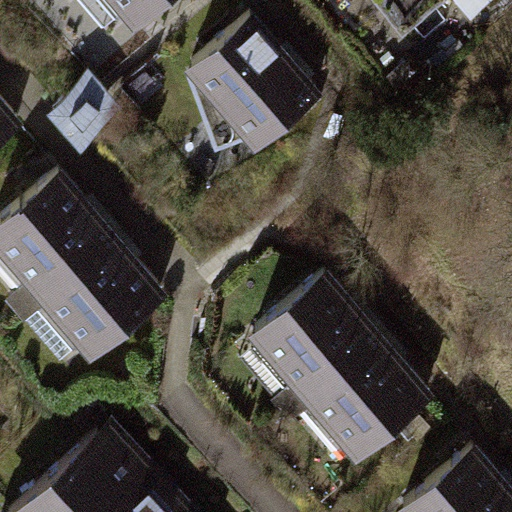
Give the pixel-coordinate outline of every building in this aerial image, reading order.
[(148,0),(119,0),(131,14),(148,0)] [(215,144),(250,130),(254,135),(322,78),(256,0),(247,0),(183,54),(190,62),(186,66),(215,144)] [(341,0),(359,21),(379,4),(402,31),(440,0),(341,0)] [(0,131),(20,115),(0,90),(0,131)] [(3,299),(12,309),(114,222),(59,158),(0,208),(0,247),(27,278),(3,299)] [(44,300),(88,351),(167,284),(114,222),(12,309),(21,319),(44,300)] [(326,253),(247,321),(293,374),(271,393),(280,404),(381,317),(326,253)] [(381,317),(280,404),(289,414),(311,396),(355,447),(434,379),(381,317)] [(211,511),(111,405),(0,508),(0,511),(211,511)] [(506,511),(511,507),(511,472),(475,429),(396,496),(409,511),(506,511)]
